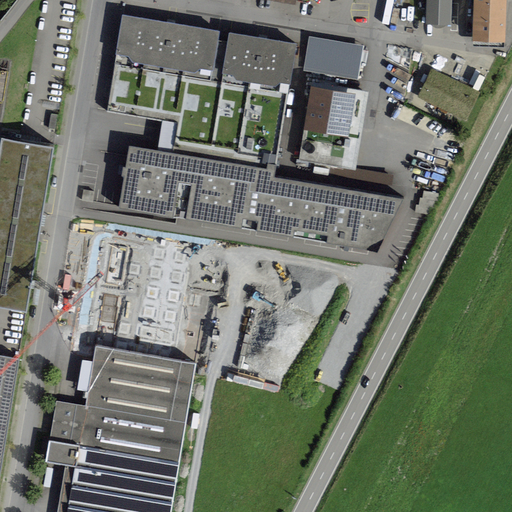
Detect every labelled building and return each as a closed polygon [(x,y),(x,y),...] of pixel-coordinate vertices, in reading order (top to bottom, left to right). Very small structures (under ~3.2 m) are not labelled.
[(426,0),(426,23),(451,24),(451,0),(426,0)] [(477,0),(476,35),(501,36),(502,0),(477,0)] [(115,63),(210,79),(222,81),(228,41),(217,39),(219,30),(123,14),(115,63)] [(228,41),(222,81),(288,92),(296,43),(230,32),(228,41)] [(363,44),(309,34),(303,69),(357,79),(363,44)] [(287,93),(288,92),(222,81),(210,79),(115,63),(107,111),(177,123),(171,162),(127,155),(119,207),(310,238),(377,250),(404,197),(274,175),(287,93)] [(434,73),(423,95),(464,115),(475,92),(434,73)] [(349,167),(362,90),(312,82),(299,159),(349,167)] [(0,296),(28,301),(54,144),(35,141),(1,135),(0,142),(0,296)] [(308,257),(75,221),(55,335),(289,375),(308,257)] [(76,464),(67,511),(169,511),(195,362),(96,345),(79,444),(50,439),(46,459),(76,464)] [(0,353),(0,462),(17,357),(0,353)]
